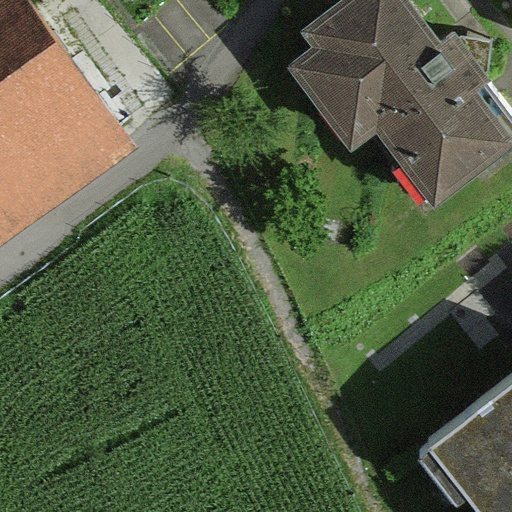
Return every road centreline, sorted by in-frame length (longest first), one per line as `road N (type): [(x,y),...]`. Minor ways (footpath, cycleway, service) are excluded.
road 1 (track): [(181,120),(382,511)]
road 2 (residential): [(0,254),(181,120),(264,0)]
